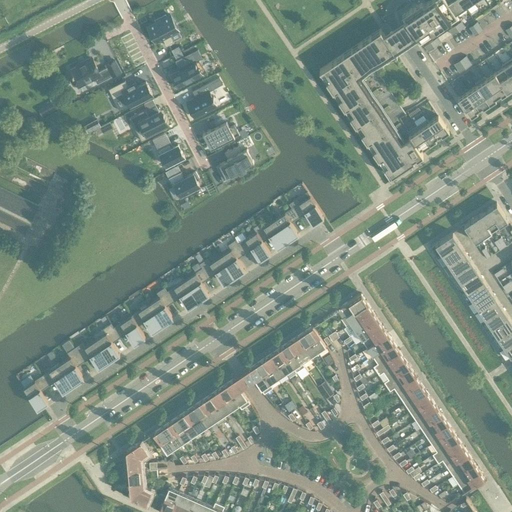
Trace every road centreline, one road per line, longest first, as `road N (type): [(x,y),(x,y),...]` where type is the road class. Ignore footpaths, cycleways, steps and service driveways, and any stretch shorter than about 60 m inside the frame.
road 1 (residential): [(338,257),(321,236),(307,237),(63,401),(59,413),(72,435)]
road 2 (residential): [(483,159),(393,26),(391,9),(402,0)]
road 3 (residential): [(206,165),(119,0)]
road 4 (tertiary): [(338,257),(483,159)]
road 5 (tertiary): [(72,435),(216,338)]
road 6 (tertiary): [(216,338),(338,257)]
